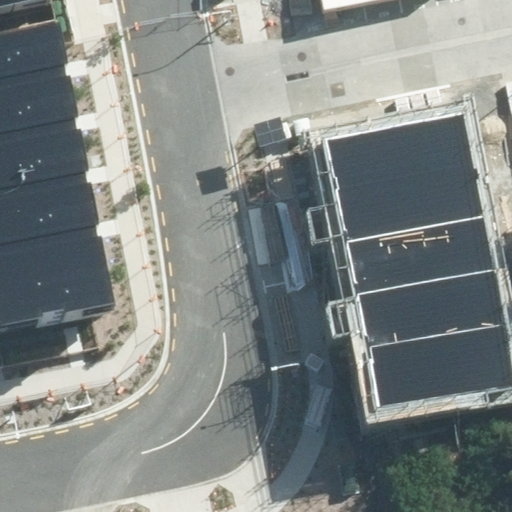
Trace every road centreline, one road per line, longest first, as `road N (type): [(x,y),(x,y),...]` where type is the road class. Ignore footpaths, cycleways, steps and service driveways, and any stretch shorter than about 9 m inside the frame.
road 1 (residential): [(178,96),(223,343),(218,394),(183,435),(152,450),(0,482)]
road 2 (residential): [(178,96),(511,31)]
